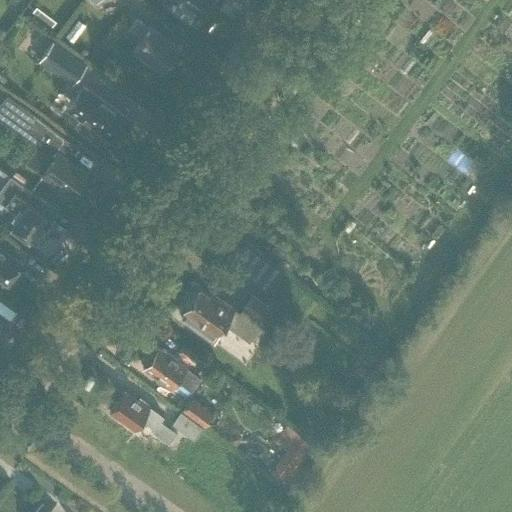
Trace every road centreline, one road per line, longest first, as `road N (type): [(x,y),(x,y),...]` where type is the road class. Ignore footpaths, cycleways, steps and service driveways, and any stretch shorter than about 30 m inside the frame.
road 1 (secondary): [(0,411),(301,0)]
road 2 (track): [(329,232),(496,0)]
